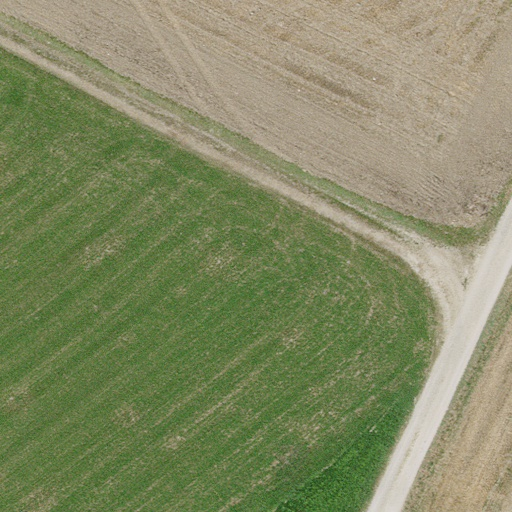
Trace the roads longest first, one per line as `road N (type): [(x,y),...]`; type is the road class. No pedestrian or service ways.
road 1 (track): [(486,287),(0,30)]
road 2 (track): [(511,233),(385,511)]
